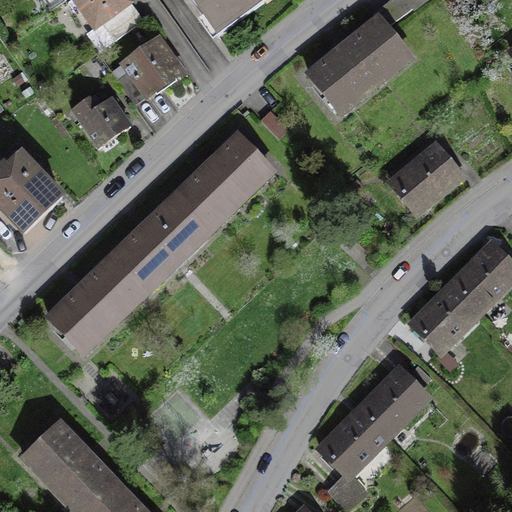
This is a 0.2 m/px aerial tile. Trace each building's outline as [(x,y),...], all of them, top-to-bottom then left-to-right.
[(145,24),(128,0),(70,0),(109,50),(145,24)] [(293,0),(189,0),(203,17),(229,50),(293,0)] [(441,0),(408,0),(388,16),(400,32),(441,0)] [(426,64),(390,20),(315,79),(353,123),(426,64)] [(193,85),(167,49),(129,77),(157,112),(193,85)] [(139,124),(113,92),(82,116),(109,148),(139,124)] [(262,122),(285,145),(299,131),(277,108),(262,122)] [(290,182),(246,143),(56,319),(94,361),(290,182)] [(472,176),(447,146),(398,186),(423,216),(472,176)] [(75,200),(36,153),(0,184),(0,197),(34,234),(75,200)] [(511,303),(511,259),(502,249),(421,323),(454,358),(511,303)] [(435,399),(404,367),(325,444),(357,476),(435,399)] [(132,511),(57,441),(28,467),(74,511),(132,511)] [(358,511),(370,502),(351,481),(330,500),(341,511),(358,511)]
